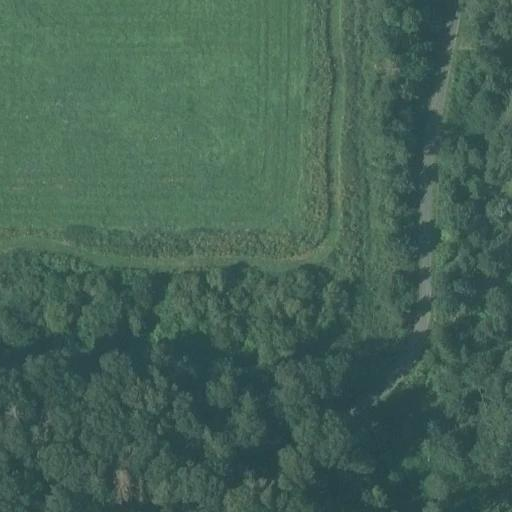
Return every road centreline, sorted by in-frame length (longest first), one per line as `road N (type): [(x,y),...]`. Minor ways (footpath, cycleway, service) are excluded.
road 1 (unclassified): [(225,511),(370,396),(398,370),(411,343),(421,313),(425,144),(452,0)]
road 2 (track): [(387,380),(356,362),(0,362)]
